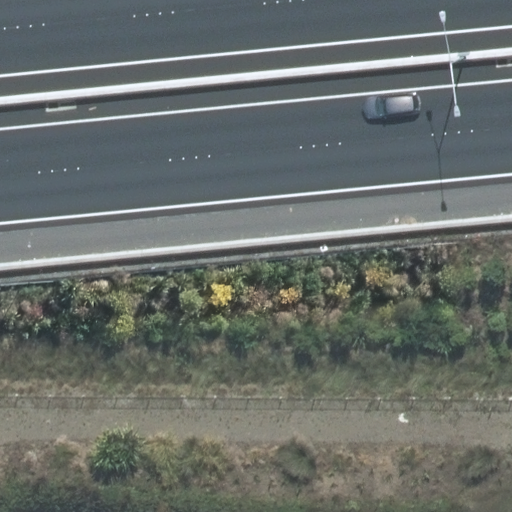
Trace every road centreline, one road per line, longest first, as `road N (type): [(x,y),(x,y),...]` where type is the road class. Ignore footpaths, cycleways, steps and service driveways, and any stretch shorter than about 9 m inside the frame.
road 1 (motorway): [(511,120),(0,169)]
road 2 (motorway): [(0,24),(260,0)]
